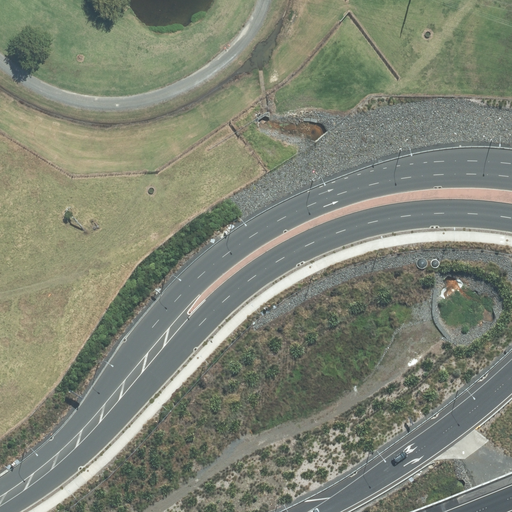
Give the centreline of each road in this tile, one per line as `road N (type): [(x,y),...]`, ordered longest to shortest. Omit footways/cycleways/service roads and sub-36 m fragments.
road 1 (secondary): [(151,356),(189,287),(291,213),(396,176),(511,170)]
road 2 (secondary): [(511,218),(439,213),(341,231),(280,259),(151,356)]
road 3 (track): [(148,511),(239,451),(351,401),(422,334)]
road 4 (track): [(264,0),(247,37),(151,101),(86,102),(32,82),(0,57)]
road 5 (motorway): [(322,511),(511,375)]
road 6 (secondary): [(0,501),(56,460),(151,356)]
